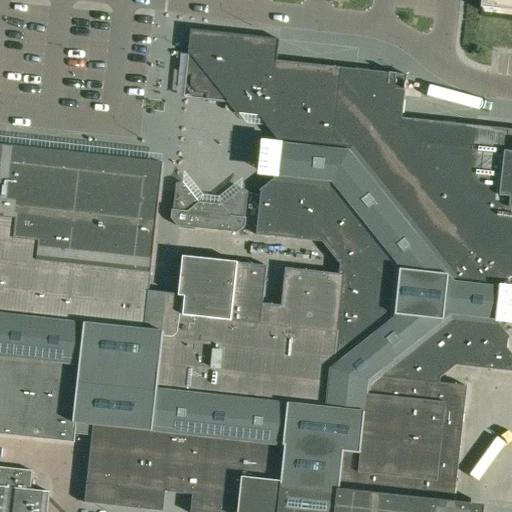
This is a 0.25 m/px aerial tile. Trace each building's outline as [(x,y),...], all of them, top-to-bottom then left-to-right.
[(511,0),(484,0),(484,8),(511,11),(511,0)] [(456,365),(511,371),(511,130),(507,130),(494,128),(492,128),(402,117),(407,75),(363,70),(341,68),(321,66),(277,61),(279,39),(258,37),(191,30),(188,53),(189,54),(187,75),(192,76),(191,85),(197,93),(207,94),(206,99),(224,101),(227,101),(228,102),(231,106),(235,111),(238,115),(240,113),(260,115),(268,125),(267,126),(278,141),(278,146),(275,173),(275,174),(274,178),(259,189),(261,191),(256,235),(300,239),(323,242),(331,253),(341,265),(344,265),(343,274),(285,268),(281,305),(263,303),(267,266),(236,263),(209,260),(183,257),(179,294),(166,293),(166,292),(157,291),(149,290),(159,193),(163,163),(162,163),(0,144),(0,511),(48,511),(51,490),(49,490),(48,491),(47,491),(47,492),(31,491),(31,489),(33,470),(31,469),(31,471),(13,469),(0,467),(0,433),(36,437),(75,441),(76,432),(83,433),(93,434),(87,482),(85,502),(116,505),(164,511),(166,491),(193,494),(190,511),(484,511),(485,506),(454,502),(455,492),(467,386),(440,383),(440,377),(456,365)] [(207,229),(208,224),(202,223),(202,218),(197,218),(200,202),(183,182),(176,184),(173,209),(172,209),(171,217),(178,226),(207,229)] [(210,203),(208,224),(207,229),(238,232),(246,226),(246,217),(245,217),(248,191),(242,189),(222,205),(210,203)] [(202,223),(208,224),(210,203),(200,202),(197,218),(202,218),(202,223)]
